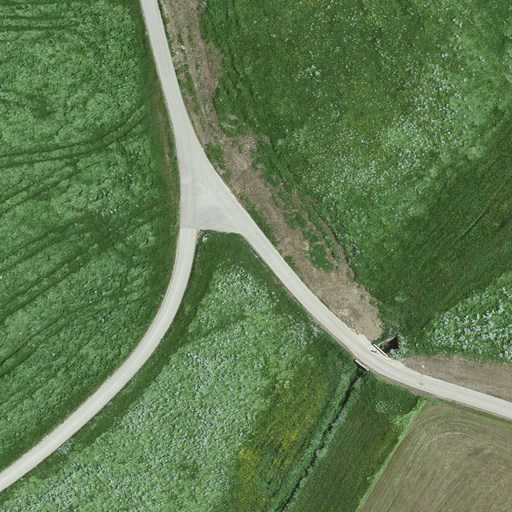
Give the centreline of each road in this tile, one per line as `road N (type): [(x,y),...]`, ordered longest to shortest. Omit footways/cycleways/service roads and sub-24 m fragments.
road 1 (unclassified): [(511,410),(401,373),(361,350),(288,278),(195,159)]
road 2 (unclassified): [(195,159),(183,268),(162,322),(104,396),(0,482)]
road 3 (unclassified): [(148,0),(195,159)]
